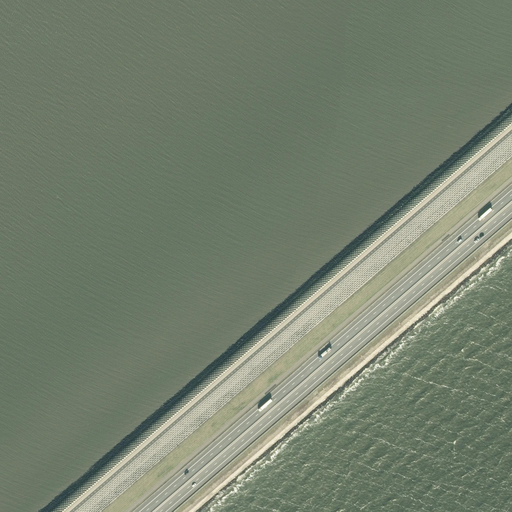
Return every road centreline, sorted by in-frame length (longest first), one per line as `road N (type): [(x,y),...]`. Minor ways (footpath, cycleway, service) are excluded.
road 1 (motorway): [(511,193),(143,511)]
road 2 (motorway): [(158,511),(511,206)]
